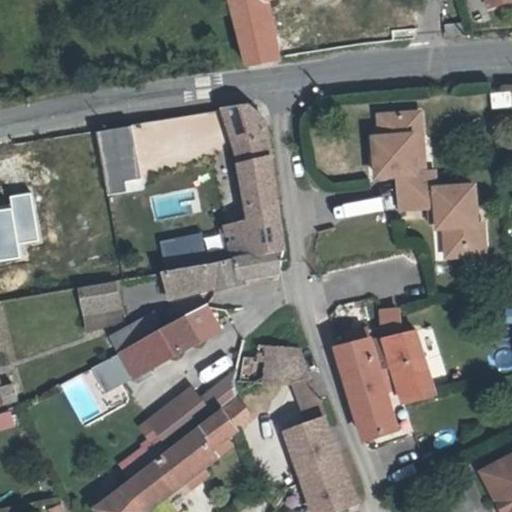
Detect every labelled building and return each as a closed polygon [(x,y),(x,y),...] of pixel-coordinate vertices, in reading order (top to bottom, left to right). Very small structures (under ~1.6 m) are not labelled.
[(229,0),(241,48),(242,52),(273,46),(263,0),(229,0)] [(511,0),(483,0),(487,9),(511,2),(511,0)] [(461,25),(442,27),(443,36),(461,34),(461,25)] [(266,94),(234,98),(236,116),(244,143),(276,132),(273,114),(266,94)] [(423,113),(393,116),(395,137),(386,137),(379,138),(382,177),(402,175),(405,209),(434,207),(441,206),(442,219),(443,226),(448,226),(456,225),(457,246),(488,243),(486,221),(481,221),(478,185),(440,187),(439,170),(428,171),(420,172),(417,135),(425,134),(423,113)] [(393,116),(384,117),(386,137),(395,137),(393,116)] [(292,247),(276,132),(244,143),(257,222),(262,252),(292,247)] [(425,134),(417,135),(420,172),(428,171),(425,134)] [(124,145),(127,184),(139,183),(136,144),(124,145)] [(441,206),(434,207),(435,220),(442,219),(441,206)] [(239,256),(262,252),(257,222),(234,226),(239,256)] [(456,225),(448,226),(451,253),(488,251),(488,243),(457,246),(456,225)] [(239,256),(173,267),(178,292),(218,285),(219,288),(258,281),(257,274),(285,269),(292,247),(262,252),(239,256)] [(173,267),(164,269),(169,294),(178,292),(173,267)] [(121,274),(116,275),(123,304),(129,302),(125,286),(123,274),(121,274)] [(116,275),(87,280),(92,303),(113,299),(114,305),(123,304),(116,275)] [(92,303),(88,304),(93,326),(118,321),(114,305),(113,299),(92,303)] [(168,326),(184,348),(203,337),(224,324),(212,301),(168,326)] [(388,306),(390,333),(406,329),(404,305),(388,306)] [(126,348),(146,338),(168,326),(158,309),(139,321),(119,334),(126,348)] [(374,323),(354,328),(356,340),(377,335),(374,323)] [(203,337),(207,345),(229,332),(224,324),(203,337)] [(395,384),(390,364),(402,361),(407,381),(412,398),(441,391),(426,332),(424,325),(418,326),(406,329),(390,333),(377,335),(356,340),(345,342),(356,381),(362,404),(371,435),(380,433),(405,428),(399,402),(395,384)] [(146,338),(126,348),(140,372),(184,348),(168,326),(146,338)] [(311,370),(304,353),(270,344),(266,343),(263,356),(250,355),(248,377),(301,384),(315,421),(295,429),(322,511),(349,511),(355,510),(365,505),(311,370)] [(390,364),(395,384),(407,381),(402,361),(390,364)] [(195,378),(203,390),(221,378),(211,365),(194,377),(195,378)] [(0,406),(30,399),(24,380),(12,384),(10,375),(0,377),(0,406)] [(203,390),(216,408),(233,396),(221,378),(203,390)] [(159,511),(157,509),(227,452),(221,444),(234,434),(259,414),(246,395),(108,504),(112,511),(159,511)] [(9,408),(0,410),(0,429),(15,424),(9,408)] [(240,442),(234,434),(221,444),(227,452),(240,442)] [(511,511),(511,465),(490,475),(505,506),(511,502),(511,511)] [(48,508),(49,511),(68,511),(64,502),(48,508)]
